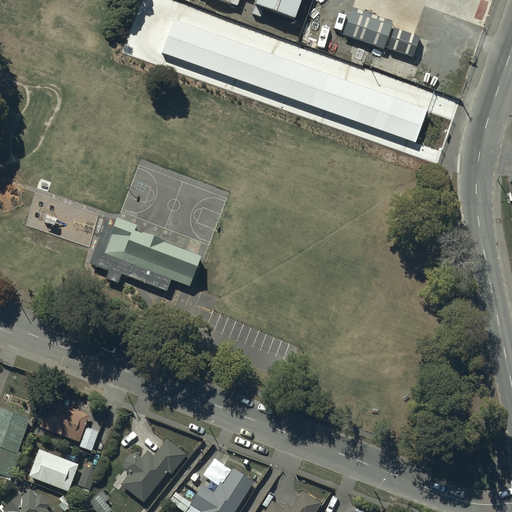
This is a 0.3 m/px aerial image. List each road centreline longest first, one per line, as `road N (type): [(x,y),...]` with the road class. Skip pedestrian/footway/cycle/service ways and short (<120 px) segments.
road 1 (tertiary): [(0,322),(463,501),(511,502)]
road 2 (tertiary): [(511,385),(476,194),(480,144),(511,50)]
